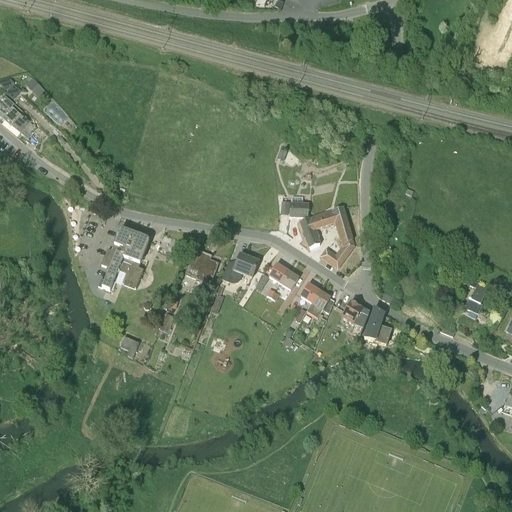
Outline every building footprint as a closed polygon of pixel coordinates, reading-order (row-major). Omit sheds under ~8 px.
[(278,2),(275,8),(280,11),(283,4),(278,2)] [(7,102),(22,99),(20,87),(13,89),(11,82),(3,83),(7,102)] [(42,91),(34,82),(27,88),(35,97),(42,91)] [(0,118),(3,121),(10,113),(7,112),(12,107),(0,95),(0,118)] [(10,113),(3,121),(11,128),(20,135),(27,141),(26,142),(35,150),(45,138),(12,107),(7,112),(10,113)] [(283,162),(287,153),(280,151),(277,160),(283,162)] [(289,206),(289,219),(307,219),(308,207),(302,207),(302,199),(291,199),(291,206),(289,206)] [(300,224),(310,251),(320,247),(317,240),(319,239),(316,232),(334,226),(335,227),(347,223),(343,209),(300,224)] [(321,259),(337,271),(354,248),(352,242),(347,223),(335,227),(341,250),(340,250),(335,257),(326,251),(321,259)] [(98,288),(111,294),(114,286),(115,286),(120,275),(125,276),(122,285),(136,291),(143,274),(138,272),(148,245),(148,244),(148,243),(148,242),(147,242),(147,241),(146,241),(132,236),(133,233),(128,231),(127,233),(120,231),(111,254),(108,253),(102,270),(107,272),(104,281),(101,280),(98,288)] [(400,250),(391,248),(390,255),(389,255),(387,268),(396,270),(397,264),(399,264),(400,257),(399,257),(400,250)] [(212,257),(195,250),(185,276),(211,285),(219,265),(210,261),(212,257)] [(227,267),(221,282),(230,285),(232,286),(234,286),(237,285),(239,284),(240,282),(242,277),(251,281),(258,263),(239,256),(234,270),(227,267)] [(443,273),(447,265),(441,263),(437,270),(443,273)] [(287,273),(276,267),(269,279),(280,285),(287,273)] [(287,273),(280,285),(291,292),(298,280),(287,273)] [(464,310),(478,316),(482,305),(480,305),(487,290),(478,286),(478,285),(472,282),(469,287),(475,290),(470,300),(469,299),(464,310)] [(310,305),(318,292),(308,286),(301,299),(310,305)] [(266,297),(270,300),(274,294),(269,291),(266,297)] [(334,303),(330,301),(330,300),(318,292),(310,305),(311,306),(306,314),(317,321),(322,312),(328,316),(334,303)] [(393,296),(385,293),(382,301),(390,305),(393,296)] [(274,294),(270,300),(275,303),(279,297),(274,294)] [(175,311),(178,303),(170,300),(168,308),(175,311)] [(351,336),(360,339),(369,315),(363,312),(363,311),(357,308),(356,306),(354,305),(353,305),(350,304),(337,326),(339,327),(343,320),(353,327),(351,336)] [(380,329),(384,316),(374,310),(363,341),(373,343),(372,346),(377,347),(377,345),(385,348),(390,332),(380,329)] [(168,335),(174,319),(166,315),(159,332),(168,335)] [(442,328),(440,333),(453,338),(455,333),(442,328)] [(291,347),(294,342),(288,338),(285,343),(291,347)] [(127,357),(133,360),(139,345),(124,339),(120,350),(129,353),(127,357)] [(93,423),(90,428),(96,432),(99,427),(93,423)]
